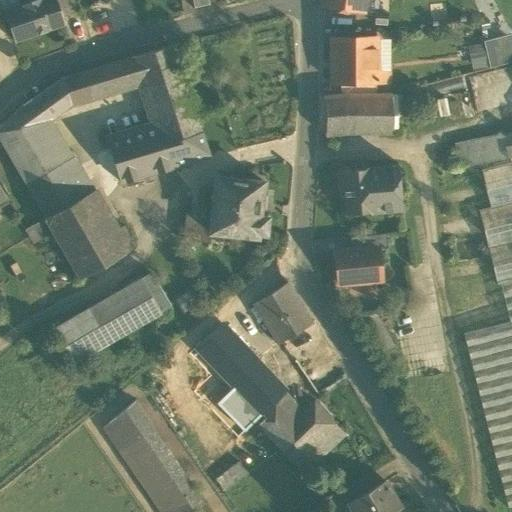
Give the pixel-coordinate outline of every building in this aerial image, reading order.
[(19,0),(21,4),(32,35),(65,24),(59,8),(65,6),(62,0),(19,0)] [(320,0),(319,9),(364,16),(366,0),(320,0)] [(14,42),(32,35),(21,4),(3,10),(14,42)] [(483,41),(483,43),(489,66),(489,68),(511,62),(511,40),(510,34),(483,41)] [(331,39),(331,82),(340,82),(375,82),(388,81),(388,71),(375,71),(375,39),(375,38),(331,39)] [(387,39),(375,39),(375,71),(388,71),(387,39)] [(472,70),(489,66),(483,43),(467,46),(472,70)] [(145,85),(159,127),(164,144),(200,132),(171,46),(136,56),(145,85)] [(136,56),(62,78),(72,105),(73,108),(145,85),(136,56)] [(20,107),(9,119),(30,137),(50,121),(72,105),(62,78),(20,107)] [(340,82),(340,94),(375,93),(375,82),(340,82)] [(324,97),(325,136),(391,134),(390,128),(389,95),(324,97)] [(0,129),(0,137),(27,184),(72,158),(50,121),(30,137),(9,119),(0,129)] [(208,155),(200,132),(164,144),(159,127),(109,142),(121,182),(166,168),(208,155)] [(449,157),(450,169),(469,165),(511,156),(511,133),(455,145),(456,156),(449,157)] [(90,192),(72,158),(27,184),(45,217),(90,192)] [(500,285),(510,322),(511,321),(511,162),(481,171),(490,208),(479,211),(497,285),(500,285)] [(397,166),(370,169),(373,212),(401,210),(397,166)] [(347,215),(373,212),(370,169),(337,172),(339,189),(345,189),(347,215)] [(211,231),(256,237),(257,233),(266,234),(268,217),(259,216),(262,181),(216,176),(214,190),(202,188),(199,215),(211,216),(210,231),(211,231)] [(79,277),(124,250),(114,232),(107,220),(90,192),(45,217),(79,277)] [(187,240),(210,243),(210,237),(211,231),(210,231),(211,216),(199,215),(185,213),(183,240),(187,240)] [(123,226),(114,232),(124,250),(134,245),(123,226)] [(350,238),(352,251),(377,248),(377,249),(387,248),(386,234),(350,238)] [(337,266),(338,284),(380,280),(377,249),(377,248),(352,251),(336,252),(337,266)] [(55,328),(74,362),(159,312),(140,279),(55,328)] [(253,303),(277,344),(312,323),(287,282),(253,303)] [(365,319),(382,351),(393,345),(376,313),(365,319)] [(511,507),(511,321),(510,322),(463,334),(508,508),(511,507)] [(221,324),(195,348),(233,388),(217,404),(244,432),(261,415),(274,402),(285,392),(286,391),(221,324)] [(285,392),(274,402),(293,422),(303,413),(285,392)] [(102,427),(159,510),(193,487),(134,400),(102,427)] [(315,401),(303,413),(293,422),(274,402),(261,415),(264,418),(257,426),(279,450),(292,464),(314,444),(335,423),(315,401)] [(335,423),(314,444),(325,454),(345,434),(335,423)] [(303,476),(325,454),(314,444),(292,464),(303,476)] [(216,480),(223,492),(247,474),(239,462),(216,480)] [(342,492),(348,502),(370,489),(364,479),(342,492)] [(348,502),(353,511),(389,511),(400,506),(385,480),(370,489),(348,502)] [(160,511),(190,511),(192,511),(204,503),(193,487),(159,510),(160,511)] [(210,511),(204,503),(192,511),(193,511),(210,511)]
